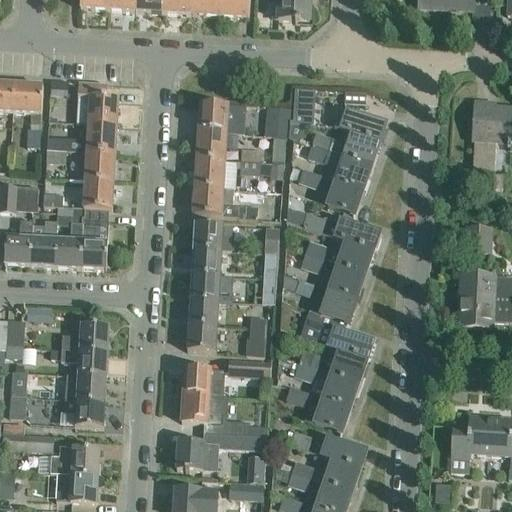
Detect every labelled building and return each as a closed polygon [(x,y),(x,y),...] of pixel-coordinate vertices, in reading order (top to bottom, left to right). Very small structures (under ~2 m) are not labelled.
[(108,13),(108,0),(80,0),(80,12),(108,13)] [(108,0),(108,13),(135,15),(136,0),(108,0)] [(136,0),(135,15),(164,17),(165,0),(136,0)] [(165,0),(164,17),(192,18),(193,0),(165,0)] [(221,0),(193,0),(192,18),(221,20),(221,0)] [(221,0),(221,20),(249,21),(250,0),(221,0)] [(279,0),(278,23),(309,25),(310,0),(279,0)] [(419,0),(418,11),(450,13),(451,8),(458,9),(458,13),(473,14),(474,3),(490,3),(489,0),(419,0)] [(0,115),(13,116),(15,88),(0,86),(0,115)] [(117,130),(118,101),(106,101),(107,87),(78,86),(76,127),(88,128),(117,130)] [(13,116),(31,117),(41,117),(43,89),(15,88),(13,116)] [(345,96),(344,107),(366,108),(366,97),(345,96)] [(198,135),(227,136),(228,108),(200,106),(198,135)] [(511,112),(476,109),(477,106),(475,106),(472,144),(473,144),(469,191),(489,193),(501,194),(502,178),(492,178),(494,145),(507,146),(507,151),(510,152),(510,156),(511,156),(511,112)] [(290,125),(290,128),(305,129),(310,129),(313,129),(314,112),(294,111),(294,113),(293,125),(290,125)] [(333,131),(353,137),(379,145),(385,128),(348,115),(339,115),(333,131)] [(47,154),(66,155),(87,156),(115,158),(117,130),(88,128),(87,144),(48,142),(47,154)] [(40,134),(28,133),(27,151),(39,152),(40,134)] [(198,135),(197,163),(225,165),(227,136),(198,135)] [(314,139),(311,150),(371,171),(379,145),(353,137),(348,150),(332,145),(333,144),(332,144),(317,139),(316,140),(314,139)] [(311,150),(299,146),(294,161),(307,166),(308,163),(325,168),(325,167),(332,170),(328,184),(335,186),(362,196),(371,171),(311,150)] [(66,155),(47,154),(46,167),(65,168),(66,155)] [(241,154),(241,166),(261,167),(261,155),(241,154)] [(114,185),(115,158),(87,156),(85,184),(114,185)] [(197,163),(195,191),(223,193),(224,178),(225,165),(197,163)] [(241,166),(240,177),(259,179),(260,178),(261,167),(241,166)] [(261,167),(260,178),(270,179),(271,168),(261,167)] [(270,179),(270,182),(282,182),(283,168),(272,168),(271,168),(270,179)] [(321,180),(303,173),(298,187),(317,193),(321,180)] [(85,184),(83,213),(85,213),(109,214),(112,214),(114,185),(85,184)] [(354,219),(362,196),(335,186),(327,210),(334,212),(343,215),(354,219)] [(1,189),(0,213),(0,216),(13,217),(16,217),(17,206),(17,203),(18,190),(14,190),(1,189)] [(18,190),(17,203),(26,204),(27,196),(29,196),(29,191),(18,190)] [(27,196),(26,204),(38,205),(39,191),(29,191),(29,196),(27,196)] [(233,193),(223,193),(195,191),(193,219),(236,222),(257,223),(258,211),(232,209),(233,193)] [(43,210),(62,211),(63,199),(44,198),(43,210)] [(302,231),(346,246),(372,255),(379,237),(350,227),(352,221),(353,221),(354,219),(343,215),(339,227),(323,222),(323,224),(307,219),(307,218),(288,211),(287,226),(303,231),(302,231)] [(55,272),(81,273),(84,228),(82,228),(82,220),(85,221),(85,213),(83,213),(71,212),(70,243),(57,242),(55,272)] [(106,274),(109,214),(85,213),(85,221),(82,220),(82,228),(84,228),(81,273),(106,274)] [(4,269),(30,270),(32,241),(31,241),(32,226),(20,225),(20,240),(6,240),(4,269)] [(32,226),(31,241),(32,241),(30,270),(55,272),(57,242),(57,226),(45,225),(45,231),(32,230),(32,226)] [(194,227),(193,253),(222,255),(231,255),(232,230),(224,230),(224,229),(194,227)] [(264,258),(277,258),(279,233),(266,232),(264,258)] [(492,257),(492,233),(466,233),(466,256),(492,257)] [(310,246),(305,259),(324,265),(328,252),(310,246)] [(364,279),(372,255),(346,246),(337,270),(364,279)] [(193,253),(191,278),(221,280),(222,255),(193,253)] [(264,258),(263,282),(275,283),(277,258),(264,258)] [(324,265),(305,259),(301,272),(319,278),(324,265)] [(364,279),(337,270),(329,295),(356,304),(364,279)] [(221,280),(191,278),(190,304),(219,306),(221,280)] [(284,278),(283,290),(295,297),(300,284),(284,278)] [(511,280),(495,280),(461,278),(460,291),(464,291),(463,301),(460,301),(458,330),(492,332),(493,326),(511,326),(511,280)] [(263,282),(261,307),(274,308),(275,283),(263,282)] [(348,328),(356,304),(329,295),(326,304),(314,300),(309,315),(346,328),(348,328)] [(190,304),(188,329),(218,331),(219,306),(190,304)] [(24,311),(23,316),(28,317),(27,324),(37,325),(38,312),(24,311)] [(309,315),(304,328),(320,333),(315,346),(329,350),(328,352),(330,352),(339,355),(340,354),(366,363),(373,346),(345,336),(347,330),(346,329),(346,328),(309,315)] [(251,321),(250,334),(258,335),(258,332),(266,333),(267,322),(251,321)] [(8,325),(6,351),(14,352),(14,349),(21,349),(21,351),(22,351),(24,325),(8,324),(8,325)] [(62,339),(61,353),(108,356),(109,330),(80,328),(80,340),(62,339)] [(216,356),(218,331),(188,329),(187,355),(216,356)] [(265,361),(266,333),(258,332),(258,335),(250,334),(249,344),(246,344),(245,360),(265,361)] [(6,351),(6,355),(6,361),(22,362),(22,351),(21,351),(21,349),(14,349),(14,352),(6,351)] [(331,379),(358,388),(366,363),(340,354),(339,355),(330,352),(326,364),(335,367),(331,379)] [(51,353),(50,363),(60,363),(61,354),(51,353)] [(78,366),(77,379),(107,381),(108,356),(61,353),(61,365),(78,366)] [(299,368),(317,374),(322,360),(303,354),(299,368)] [(270,383),(271,368),(229,366),(228,380),(270,383)] [(317,374),(299,368),(294,381),(313,388),(317,374)] [(185,371),(183,399),(228,402),(228,401),(222,401),(223,386),(223,375),(211,374),(211,373),(185,371)] [(12,376),(10,401),(26,402),(28,377),(12,376)] [(105,407),(107,381),(77,379),(77,380),(67,379),(65,404),(105,407)] [(358,388),(331,379),(323,403),(350,412),(358,388)] [(291,391),(286,405),(305,412),(310,398),(291,391)] [(227,421),(228,402),(183,399),(181,426),(205,427),(205,438),(222,439),(223,420),(227,421)] [(10,401),(9,423),(25,424),(26,402),(10,401)] [(341,437),(350,412),(323,403),(319,413),(310,410),(305,424),(321,430),(341,437)] [(104,432),(105,407),(65,404),(64,416),(75,417),(75,430),(104,432)] [(451,460),(450,476),(462,477),(463,470),(469,470),(470,462),(470,458),(510,460),(509,479),(511,479),(511,449),(511,444),(511,440),(511,423),(482,422),(481,426),(472,425),(472,424),(470,424),(470,421),(469,421),(468,427),(453,426),(451,460)] [(235,427),(234,440),(249,441),(250,431),(250,427),(235,427)] [(3,431),(0,430),(0,438),(24,440),(24,429),(4,428),(3,431)] [(250,431),(249,441),(266,442),(266,432),(250,431)] [(294,435),(288,433),(284,446),(290,448),(294,435)] [(308,455),(312,442),(294,435),(290,448),(289,449),(308,455)] [(50,477),(60,478),(98,480),(100,453),(60,451),(59,457),(51,457),(52,441),(24,440),(0,438),(0,454),(42,456),(42,461),(51,462),(50,477)] [(222,439),(205,438),(205,447),(178,445),(176,473),(185,474),(185,475),(189,475),(189,474),(215,476),(217,453),(265,456),(266,442),(249,441),(234,440),(222,439)] [(322,460),(332,463),(332,462),(360,472),(366,454),(328,441),(322,460)] [(309,482),(324,487),(351,497),(360,472),(332,462),(332,463),(327,476),(296,465),(292,477),(309,482)] [(4,475),(16,475),(16,463),(4,463),(4,475)] [(1,476),(0,490),(0,502),(14,503),(16,477),(1,476)] [(305,494),(309,482),(292,477),(288,488),(305,494)] [(96,508),(98,480),(60,478),(60,494),(57,494),(56,505),(96,508)] [(315,511),(316,511),(346,511),(351,497),(324,487),(315,511)] [(262,506),(263,490),(230,488),(228,504),(262,506)] [(450,490),(437,490),(437,504),(450,505),(450,490)] [(175,493),(174,511),(216,511),(217,495),(175,493)] [(300,511),(302,507),(284,501),(280,511),(300,511)]
